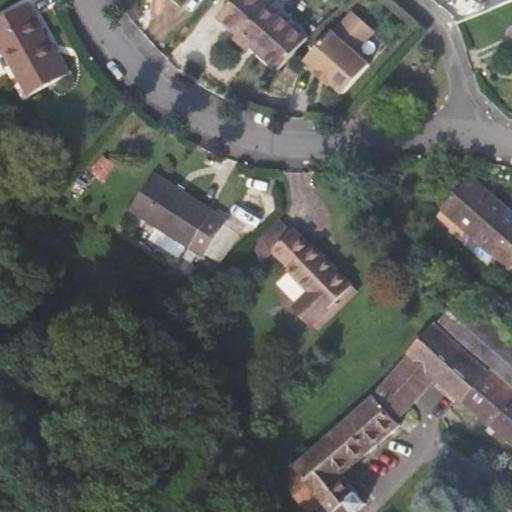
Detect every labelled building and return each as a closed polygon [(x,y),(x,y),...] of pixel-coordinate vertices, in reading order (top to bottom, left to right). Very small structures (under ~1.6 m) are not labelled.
[(237,0),(221,18),(242,37),(238,40),(252,53),(255,49),(280,72),(309,39),(282,14),(278,19),(268,8),(275,0),(237,0)] [(481,0),(500,14),(510,0),(481,0)] [(65,75),(26,3),(0,16),(0,42),(28,94),(65,75)] [(333,89),(335,87),(347,97),(372,68),(357,55),(374,34),(353,17),(336,38),(334,36),(310,65),(322,76),(320,78),(333,89)] [(511,57),(511,33),(501,41),(511,57)] [(186,246),(209,211),(150,173),(127,209),(186,246)] [(492,198),(469,178),(442,208),(511,268),(511,211),(494,196),(492,198)] [(309,322),(347,284),(309,244),(306,246),(288,227),(266,249),(306,290),(292,304),(309,322)] [(371,400),(278,480),(303,511),(308,511),(321,503),(329,511),(354,511),(365,503),(342,475),(401,426),(396,421),(434,378),(511,443),(511,342),(460,298),(409,353),(371,400)]
